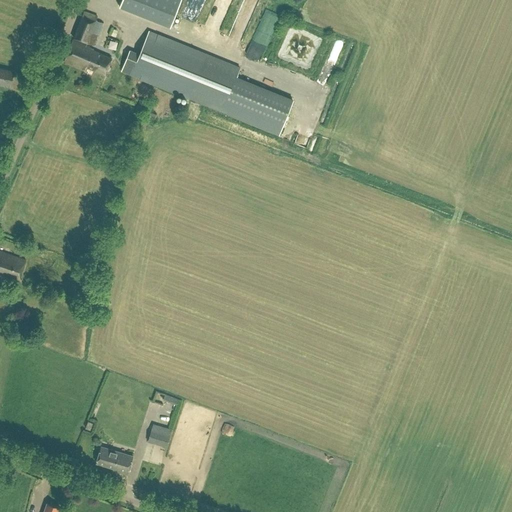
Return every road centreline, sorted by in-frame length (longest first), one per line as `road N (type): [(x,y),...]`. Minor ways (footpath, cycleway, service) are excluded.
road 1 (unclassified): [(0,188),(81,0)]
road 2 (unclassified): [(163,511),(0,450)]
